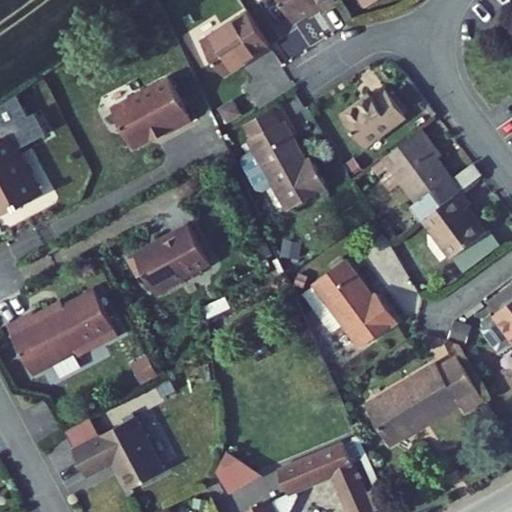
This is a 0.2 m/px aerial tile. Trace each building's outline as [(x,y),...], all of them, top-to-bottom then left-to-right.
[(334,6),(330,0),(274,0),(290,25),(315,9),(320,15),(334,6)] [(353,0),(359,9),(373,0),(353,0)] [(224,82),(269,53),(246,18),(201,47),(224,82)] [(194,128),(172,85),(114,113),(134,153),(152,144),(153,140),(165,135),(166,138),(170,139),(194,128)] [(399,118),(382,91),(369,99),(367,96),(336,114),(354,142),(385,123),(387,126),(399,118)] [(269,115),(244,130),(252,143),(248,146),(288,213),(327,190),(310,162),(304,166),(281,128),(278,129),(269,115)] [(463,197),(416,135),(381,163),(416,208),(412,210),(425,226),(463,197)] [(0,216),(40,198),(9,136),(0,140),(0,216)] [(474,211),(463,197),(425,226),(456,267),(458,265),(488,241),(469,215),(474,211)] [(209,266),(190,222),(162,235),(163,238),(134,251),(152,290),(182,276),(183,278),(209,266)] [(458,265),(469,280),(504,253),(492,238),(488,241),(458,265)] [(318,280),(319,282),(343,323),(358,348),(398,325),(380,295),(373,299),(350,261),(318,280)] [(498,318),(511,307),(511,280),(485,301),(498,318)] [(343,323),(319,282),(305,290),(329,331),(343,323)] [(19,307),(0,318),(0,332),(20,369),(63,346),(65,349),(104,327),(79,283),(23,314),(19,307)] [(511,307),(498,318),(496,319),(511,339),(511,307)] [(485,404),(459,361),(440,373),(437,368),(367,410),(391,449),(461,407),(466,416),(485,404)] [(157,472),(129,417),(91,437),(82,419),(60,430),(69,448),(66,449),(80,477),(107,463),(121,491),(157,472)] [(372,481),(350,431),(344,434),(365,484),(372,481)] [(335,438),(267,469),(270,474),(275,484),(234,505),(237,511),(270,511),(288,490),(286,485),(323,469),(330,482),(352,471),(335,438)] [(227,495),(255,481),(241,453),(213,467),(227,495)] [(360,487),(368,504),(379,498),(372,481),(365,484),(360,487)] [(163,511),(157,500),(135,511),(163,511)]
